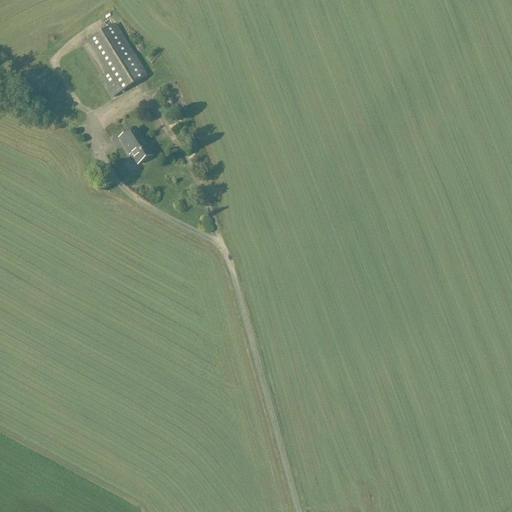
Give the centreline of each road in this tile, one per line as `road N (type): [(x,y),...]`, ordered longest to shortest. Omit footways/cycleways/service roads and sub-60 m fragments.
road 1 (unclassified): [(299,511),(230,263),(219,244),(120,187),(107,165)]
road 2 (track): [(0,85),(84,121),(107,165)]
